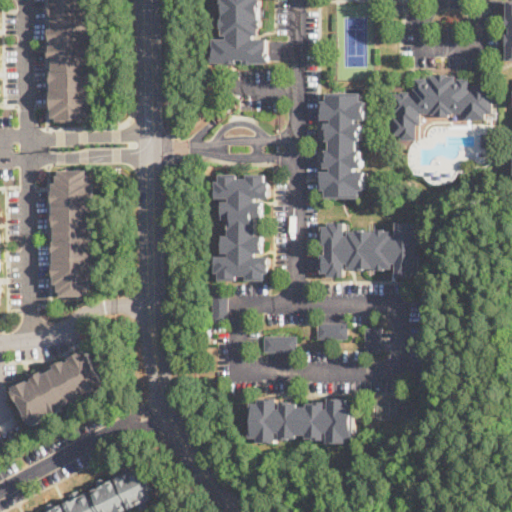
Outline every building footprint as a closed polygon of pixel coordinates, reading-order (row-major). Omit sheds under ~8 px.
[(54,0),(56,119),(97,118),(95,0),(54,0)] [(263,0),(263,7),(260,7),(261,20),(263,20),(263,29),(260,29),(261,36),(255,36),(255,39),(269,39),(270,52),(271,52),(271,63),(245,64),(245,59),(238,59),(239,64),(228,65),(228,63),(213,64),(212,52),(215,52),(214,47),(213,47),(213,39),(229,38),(229,35),(223,35),(223,29),(221,29),(221,19),(224,19),(224,7),(222,7),(221,0),(263,0)] [(504,0),(505,10),(491,11),(491,0),(504,0)] [(391,15),(391,4),(403,4),(404,14),(391,15)] [(448,74),(448,76),(456,76),(456,80),(458,80),(458,79),(470,79),(470,90),(472,90),(472,84),(489,84),(489,90),(493,90),(493,113),(486,113),(486,120),(465,120),(465,113),(453,114),(453,116),(436,117),(436,114),(432,114),(432,112),(421,113),(421,125),(417,125),(417,140),(400,140),(400,135),(393,135),(393,117),(397,117),(397,113),(394,113),(393,94),(401,94),(401,92),(409,92),(409,95),(414,95),(414,89),(416,89),(416,79),(427,79),(427,82),(430,82),(430,76),(438,75),(438,74),(448,74)] [(363,93),(363,101),(367,101),(367,119),(358,119),(358,124),(364,123),(364,134),(362,134),(362,140),(359,140),(359,150),(363,150),(363,158),(365,158),(365,168),(357,168),(357,172),(367,172),(367,191),(362,191),(362,198),(328,198),(328,190),(324,190),(323,172),(333,171),(333,168),(326,168),(326,159),(328,159),(328,150),(331,150),(331,141),(328,141),(328,133),(326,133),(326,124),(333,123),(333,120),(323,120),(323,101),(328,101),(328,93),(363,93)] [(482,148),(481,134),(494,133),(495,148),(482,148)] [(87,169),(60,169),(60,174),(58,174),(58,182),(54,182),(56,283),(60,283),(60,290),(62,290),(62,295),(89,295),(89,290),(92,290),(91,282),(96,282),(94,181),(90,181),(90,174),(87,174),(87,169)] [(267,175),(267,182),(271,182),(270,198),(257,197),(256,202),(265,202),(264,219),(258,219),(257,236),(265,236),(264,253),(257,253),(257,257),(271,257),(270,273),(267,273),(267,282),(249,281),(249,276),(239,276),(239,281),(221,281),(221,273),(216,273),(216,257),(231,257),(231,253),(223,253),(223,236),(230,236),(230,219),(224,219),(224,202),(230,202),(230,198),(216,198),(217,181),(221,181),(221,175),(239,175),(239,179),(249,179),(249,174),(267,175)] [(346,221),(347,237),(350,236),(350,231),(357,231),(357,230),(366,229),(366,231),(379,230),(379,229),(387,229),(387,231),(394,231),(395,236),(398,236),(397,222),(414,222),(415,227),(422,226),(422,245),(417,245),(417,254),(421,255),(422,273),(414,273),(414,276),(397,277),(397,263),(394,263),(394,269),(378,270),(378,268),(366,269),(366,271),(358,272),(357,268),(351,268),(350,264),(347,264),(347,277),(331,278),(330,273),(323,273),(322,255),(328,254),(327,245),(323,245),(322,226),(330,226),(330,222),(346,221)] [(229,324),(213,324),(213,293),(229,293),(229,324)] [(349,339),(319,339),(319,323),(349,323),(349,339)] [(383,353),(366,353),(366,328),(382,328),(383,353)] [(298,336),(298,352),(265,352),(265,336),(298,336)] [(86,348),(13,387),(33,425),(106,386),(86,348)] [(349,398),(349,403),(357,403),(357,438),(349,438),(349,443),(330,443),(330,433),(327,433),(327,440),(317,440),(317,437),(309,437),(309,435),(300,435),(300,439),(290,439),(290,441),(282,441),(282,433),(279,433),(279,443),(267,443),(267,442),(260,442),(260,438),(252,438),(252,403),(260,403),(260,399),(279,399),(279,409),(282,409),(282,402),(292,402),(292,403),(300,403),(300,407),(309,407),(309,403),(317,403),(317,401),(327,401),(327,409),(330,409),(330,398),(349,398)] [(130,466),(133,472),(140,469),(143,476),(146,474),(153,490),(150,491),(153,498),(145,502),(147,507),(138,511),(137,509),(135,510),(131,501),(128,502),(132,510),(127,511),(45,511),(48,511),(46,506),(53,503),(56,509),(63,506),(65,511),(68,511),(70,511),(67,504),(73,501),(70,494),(79,490),(81,495),(88,492),(92,500),(97,497),(94,491),(100,488),(97,481),(105,478),(108,485),(114,482),(117,489),(121,487),(117,478),(124,475),(122,470),(130,466)]
